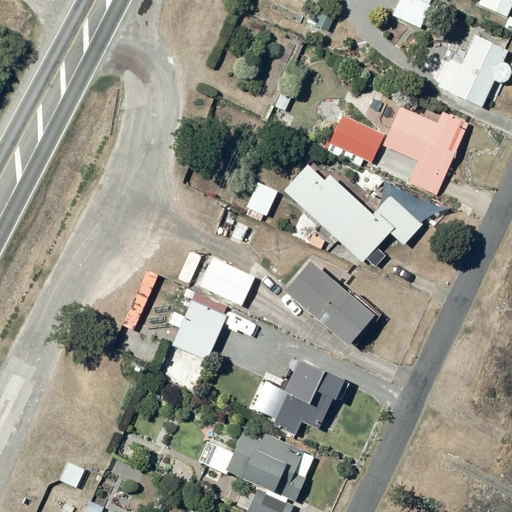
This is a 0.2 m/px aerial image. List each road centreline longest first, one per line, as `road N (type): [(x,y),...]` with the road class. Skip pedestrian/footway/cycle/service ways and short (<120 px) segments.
road 1 (residential): [(351,511),(511,157)]
road 2 (trunk): [(0,170),(89,0)]
